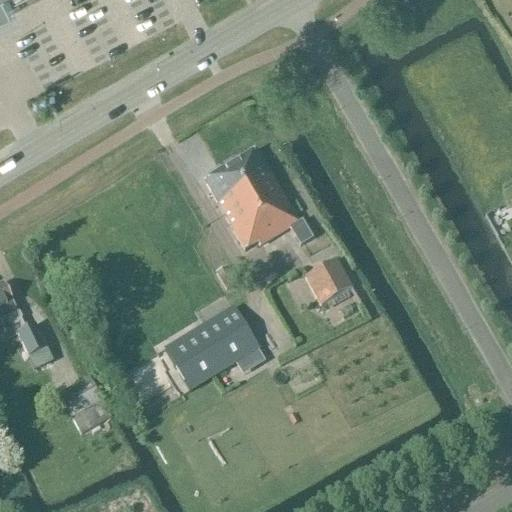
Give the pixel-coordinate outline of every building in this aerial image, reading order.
[(0,0),(0,16),(9,12),(2,0),(0,0)] [(300,89),(315,80),(309,71),(294,80),(300,89)] [(297,225),(255,154),(203,184),(244,253),(257,246),(259,249),(289,231),(299,249),(312,241),(301,223),(297,225)] [(320,309),(352,291),(336,262),(304,279),(320,309)] [(226,293),(236,286),(226,269),(215,276),(226,293)] [(33,372),(51,363),(34,328),(25,333),(2,285),(0,286),(0,324),(7,321),(16,338),(17,338),(33,372)] [(189,394),(257,353),(232,311),(164,353),(189,394)] [(87,382),(59,398),(72,422),(81,438),(109,422),(100,406),(87,382)]
